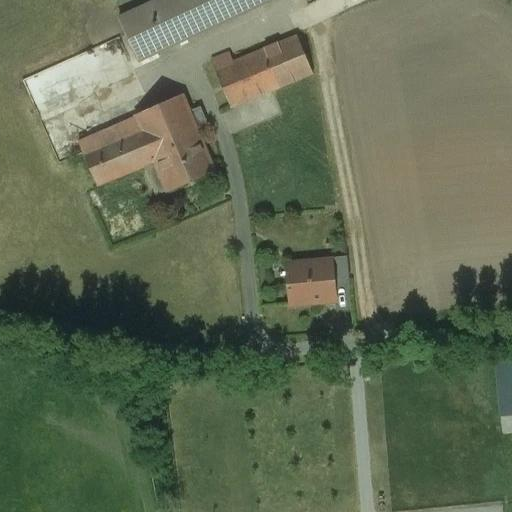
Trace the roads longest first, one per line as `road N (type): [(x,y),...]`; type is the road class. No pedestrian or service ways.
road 1 (unclassified): [(511,324),(228,353),(145,345),(0,314)]
road 2 (track): [(301,0),(320,35),(371,338)]
